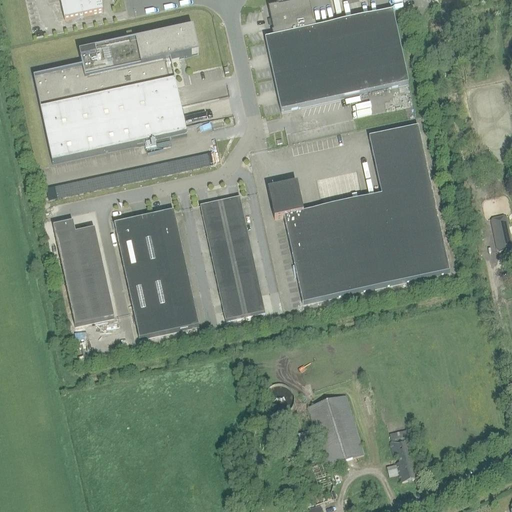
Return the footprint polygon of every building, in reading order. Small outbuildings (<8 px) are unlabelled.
[(59,0),(64,21),(103,13),(99,0),(59,0)] [(313,24),(308,1),(268,9),(273,33),(272,33),(273,39),(265,41),(281,114),(408,86),(392,13),(316,30),(315,24),(313,24)] [(184,59),(191,57),(198,55),(193,31),(79,55),(82,68),(33,79),(52,165),(187,136),(170,62),(184,59)] [(302,306),(449,274),(418,129),(369,140),(381,197),(303,214),(301,205),(299,205),(297,194),(290,189),(278,192),(277,190),(268,192),(274,221),(283,219),(302,306)] [(225,226),(244,222),(240,200),(220,204),(225,226)] [(225,226),(220,204),(200,208),(205,231),(225,226)] [(181,246),(174,213),(153,218),(160,251),(181,246)] [(511,246),(506,217),(490,221),(496,250),(499,252),(510,250),(511,246)] [(153,218),(114,226),(136,326),(175,318),(172,306),(170,295),(168,284),(165,273),(163,262),(160,251),(153,218)] [(244,222),(225,226),(227,237),(247,233),(244,222)] [(73,224),(53,228),(60,262),(80,257),(75,235),(73,224)] [(225,226),(205,231),(207,241),(227,237),(225,226)] [(94,231),(75,235),(78,246),(97,242),(94,231)] [(227,237),(229,248),(249,243),(247,233),(227,237)] [(209,252),(229,248),(227,237),(207,241),(209,252)] [(97,242),(78,246),(80,257),(99,253),(97,242)] [(249,243),(229,248),(231,257),(251,252),(249,243)] [(160,251),(163,262),(183,257),(181,246),(160,251)] [(229,248),(209,252),(211,261),(231,257),(229,248)] [(251,252),(231,257),(233,266),(253,261),(251,252)] [(65,284),(104,275),(99,253),(80,257),(60,262),(65,284)] [(163,262),(165,273),(186,268),(183,257),(163,262)] [(231,257),(211,261),(213,270),(233,266),(231,257)] [(233,266),(235,275),(255,270),(253,261),(233,266)] [(213,270),(215,279),(235,275),(233,266),(213,270)] [(165,273),(168,284),(188,279),(186,268),(165,273)] [(255,270),(235,275),(237,283),(257,279),(255,270)] [(70,306),(109,297),(104,275),(65,284),(70,306)] [(235,275),(215,279),(217,288),(237,283),(235,275)] [(168,284),(170,295),(190,290),(188,279),(168,284)] [(257,279),(237,283),(239,292),(259,288),(257,279)] [(237,283),(217,288),(219,296),(239,292),(237,283)] [(259,288),(239,292),(241,301),(261,297),(259,288)] [(170,295),(172,306),(193,301),(190,290),(170,295)] [(239,292),(219,296),(221,305),(241,301),(239,292)] [(70,306),(75,328),(114,320),(109,297),(70,306)] [(243,310),(263,305),(261,297),(241,301),(243,310)] [(172,306),(175,318),(195,313),(193,301),(172,306)] [(241,301),(221,305),(223,314),(243,310),(241,301)] [(265,314),(263,305),(243,310),(245,319),(265,314)] [(225,323),(245,319),(243,310),(223,314),(225,323)] [(195,313),(175,318),(178,333),(199,328),(195,313)] [(175,318),(136,326),(139,341),(178,333),(175,318)] [(363,457),(345,398),(307,409),(316,439),(325,468),(363,457)] [(407,431),(391,434),(397,465),(389,467),(391,477),(400,475),(401,483),(417,479),(407,431)]
